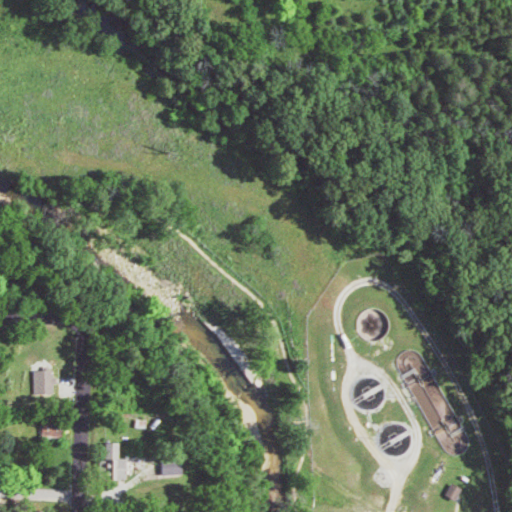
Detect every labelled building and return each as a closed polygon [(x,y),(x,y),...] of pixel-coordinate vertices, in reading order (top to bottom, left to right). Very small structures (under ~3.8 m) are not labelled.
[(40,394),(59,393),(58,369),(39,370),(40,394)] [(49,435),(69,434),(68,420),(49,420),(49,435)] [(122,457),(122,441),(108,441),(108,459),(104,459),(104,472),(111,472),(111,478),(128,478),(128,457),(122,457)] [(184,473),(184,457),(164,458),(165,473),(184,473)] [(448,495),(458,500),(466,488),(455,482),(448,495)]
